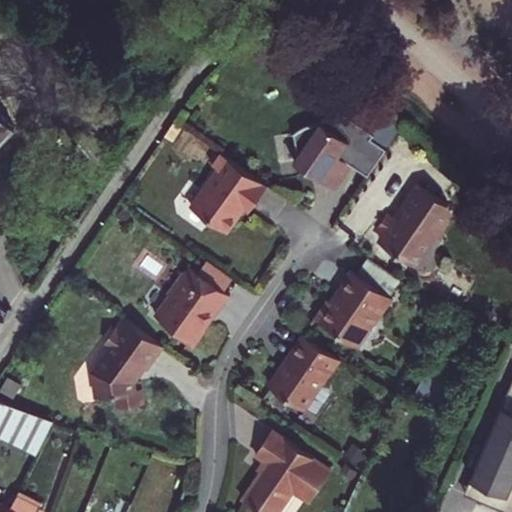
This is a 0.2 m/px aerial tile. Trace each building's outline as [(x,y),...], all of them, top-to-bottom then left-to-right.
[(0,144),(17,129),(0,112),(0,144)] [(368,175),(386,148),(371,138),(373,133),(345,114),(327,117),(321,118),(320,121),(318,121),(316,121),(312,122),(307,124),(303,126),(298,129),(296,130),(294,131),(294,133),(295,133),(298,155),(294,160),(300,165),(301,171),(308,170),(319,168),(321,165),(329,170),(339,156),(354,166),(368,175)] [(93,122),(73,137),(97,169),(117,154),(93,122)] [(249,210),(267,185),(229,157),(220,151),(212,163),(218,168),(191,206),(226,231),(244,206),(249,210)] [(319,168),(308,170),(338,190),(354,166),(339,156),(329,170),(321,165),(319,168)] [(82,191),(96,169),(87,163),(81,172),(78,176),(73,184),(82,191)] [(385,245),(413,264),(434,234),(440,233),(446,224),(445,218),(449,211),(449,204),(418,182),(401,206),(401,207),(401,208),(401,209),(401,211),(402,212),(398,219),(388,212),(376,230),(381,233),(386,236),(384,239),(385,245)] [(386,236),(381,233),(376,239),(385,245),(384,239),(386,236)] [(366,257),(355,273),(388,296),(399,279),(366,257)] [(198,271),(224,290),(233,277),(207,258),(198,271)] [(185,272),(182,270),(167,292),(170,294),(155,314),(173,327),(174,327),(175,333),(191,345),(203,328),(202,327),(217,306),(219,308),(230,294),(224,290),(198,271),(190,266),(185,272)] [(325,299),(314,316),(348,339),(363,336),(362,329),(372,315),(376,318),(377,319),(391,298),(388,296),(355,273),(350,270),(336,291),(338,293),(331,303),(325,299)] [(109,342),(112,344),(93,371),(96,396),(116,393),(118,407),(141,404),(139,389),(134,389),(133,381),(143,367),(146,369),(163,345),(123,315),(113,329),(114,329),(108,337),(109,342)] [(363,336),(376,318),(372,315),(362,329),(363,336)] [(325,382),(341,359),(313,340),(302,332),(287,355),(289,356),(269,385),(303,408),(322,380),(325,382)] [(363,336),(348,339),(357,345),(363,336)] [(428,400),(439,377),(426,370),(415,393),(428,400)] [(459,386),(439,377),(428,400),(437,404),(433,411),(445,416),(459,386)] [(9,403),(0,399),(0,435),(3,437),(35,453),(53,419),(9,403)] [(332,468),(272,428),(255,453),(263,458),(268,461),(260,472),(242,498),(262,511),(277,511),(293,489),(310,500),(332,468)] [(268,461),(263,458),(256,468),(260,472),(268,461)] [(441,511),(467,511),(473,495),(451,487),(441,511)] [(42,511),(46,503),(17,490),(14,495),(38,506),(35,511),(42,511)] [(35,511),(38,506),(14,495),(9,505),(5,511),(35,511)] [(0,511),(5,511),(9,505),(0,499),(0,511)]
